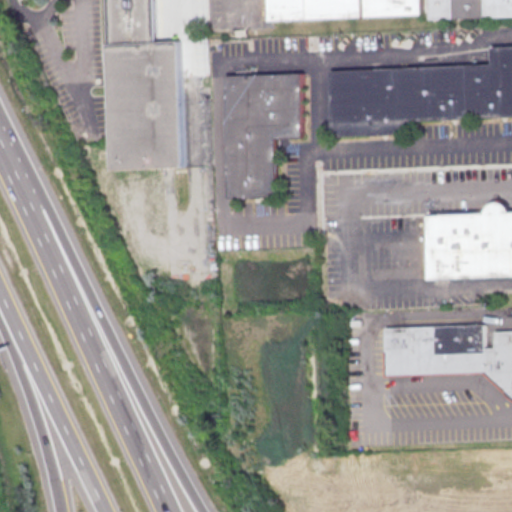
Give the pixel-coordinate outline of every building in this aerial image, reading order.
[(105,0),(153,0),(155,41),(181,39),(187,166),(114,170),(105,0)] [(272,0),(422,0),(423,12),(273,18),(272,0)] [(432,0),(511,0),(511,14),(433,18),(432,0)] [(332,70),(492,63),(491,45),(511,44),(511,115),(408,119),(408,132),(335,135),(332,70)] [(226,74),(304,72),(306,136),(278,137),(280,196),(230,197),(226,74)] [(429,214),(487,213),(487,210),(489,207),(491,204),(495,202),(499,201),(503,202),(506,203),(509,206),(511,209),(511,212),(511,211),(511,275),(431,278),(429,214)] [(388,327),(487,324),(488,348),(497,347),(497,331),(511,330),(511,392),(487,370),(391,374),(388,327)]
